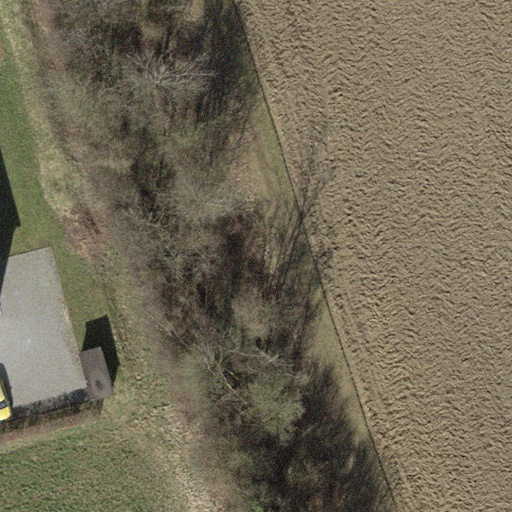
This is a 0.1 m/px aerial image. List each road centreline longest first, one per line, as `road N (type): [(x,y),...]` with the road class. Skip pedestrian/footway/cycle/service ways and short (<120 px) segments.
road 1 (track): [(207,0),(375,511)]
road 2 (track): [(78,127),(28,0)]
